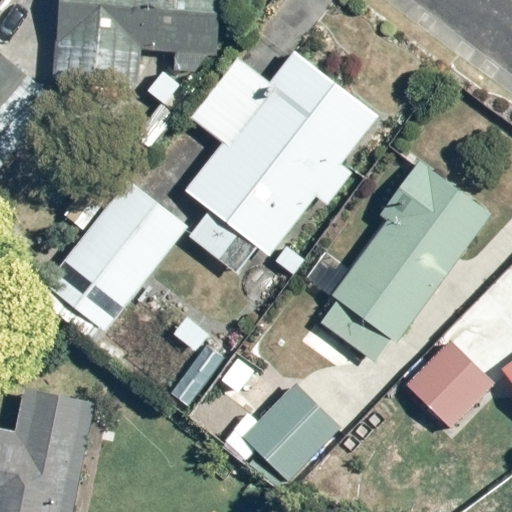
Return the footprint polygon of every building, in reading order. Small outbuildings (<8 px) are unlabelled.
[(57,0),(52,77),(137,83),(139,49),(177,51),(176,69),(215,72),(219,0),(57,0)] [(0,157),(51,97),(0,54),(0,157)] [(272,83),(238,58),(193,118),(225,142),(186,194),(207,209),(187,236),(237,274),(255,250),(269,260),(317,198),(327,206),(353,172),(343,164),(378,117),(294,54),(272,83)] [(495,215),(422,160),(380,216),(387,221),(315,318),(374,363),(392,339),(398,344),(495,215)] [(100,334),(184,224),(119,174),(35,284),(100,334)] [(496,378),(451,334),(402,383),(447,427),(496,378)] [(339,426),(292,382),(240,437),(287,482),(339,426)] [(74,511),(98,401),(24,385),(15,431),(0,428),(0,511),(74,511)]
